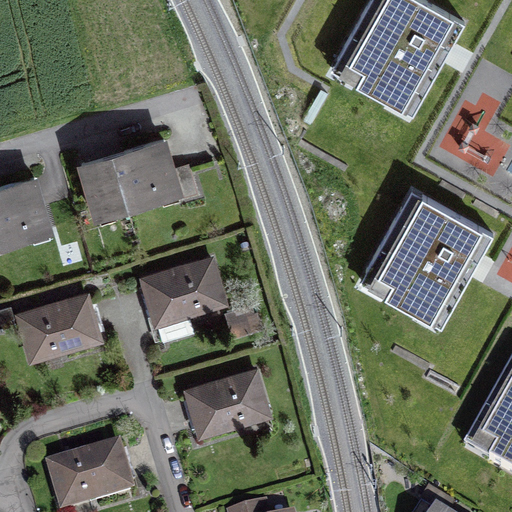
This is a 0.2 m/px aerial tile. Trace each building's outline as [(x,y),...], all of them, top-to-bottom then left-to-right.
[(446,53),(464,20),(426,0),(368,0),(332,66),(414,111),(446,53)] [(157,135),(77,158),(93,212),(178,187),(179,192),(195,187),(187,159),(166,165),(157,135)] [(37,174),(0,184),(0,245),(53,230),(37,174)] [(366,279),(440,323),(474,265),(493,233),(419,190),(366,279)] [(190,312),(226,302),(213,255),(142,276),(161,340),(196,330),(190,312)] [(37,350),(98,332),(86,291),(25,309),(37,350)] [(253,302),(225,310),(233,338),(261,329),(253,302)] [(511,357),(462,446),(511,473),(511,357)] [(206,430),(267,412),(255,371),(194,389),(206,430)] [(93,489),(131,478),(120,440),(53,460),(66,504),(95,495),(93,489)]
